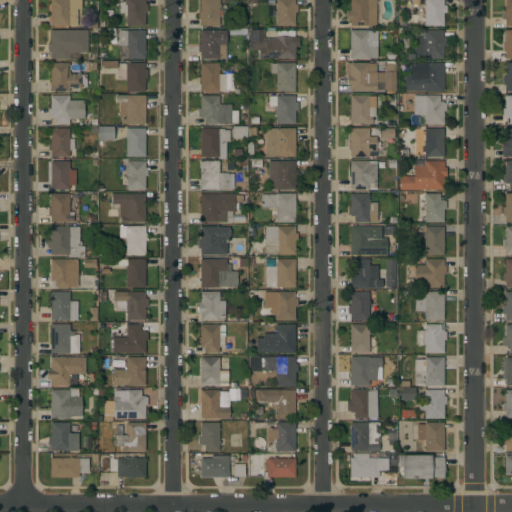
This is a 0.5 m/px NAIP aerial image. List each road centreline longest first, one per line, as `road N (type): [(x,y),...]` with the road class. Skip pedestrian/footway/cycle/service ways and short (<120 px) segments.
road 1 (residential): [(471,0),(472,511)]
road 2 (residential): [(0,503),(511,504)]
road 3 (residential): [(171,0),(171,505)]
road 4 (residential): [(324,0),(319,504)]
road 5 (residential): [(24,0),(26,503)]
